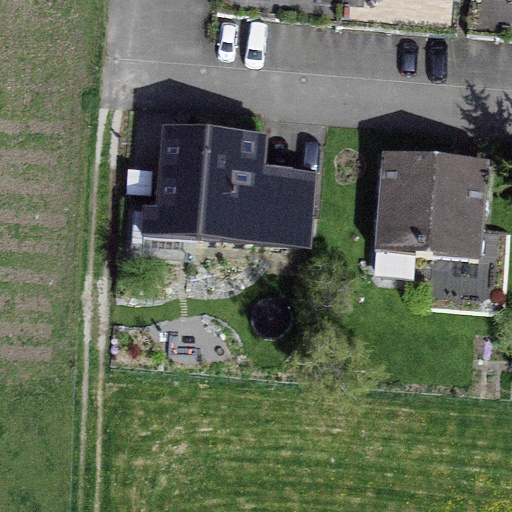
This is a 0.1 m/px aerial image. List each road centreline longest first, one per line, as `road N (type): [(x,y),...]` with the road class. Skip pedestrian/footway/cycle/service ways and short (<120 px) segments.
road 1 (residential): [(128,0),(123,75),(511,110)]
road 2 (track): [(123,75),(85,511)]
